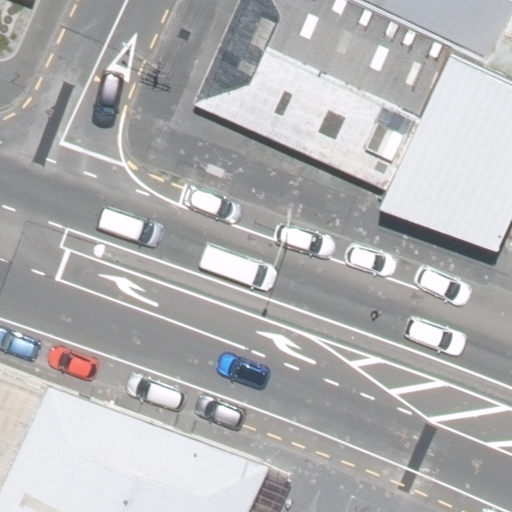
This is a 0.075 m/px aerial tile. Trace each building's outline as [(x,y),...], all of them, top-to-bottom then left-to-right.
[(390,193),(452,52),(344,0),(241,0),(194,106),(390,193)] [(511,0),(344,0),(452,52),(487,68),(511,14),(511,0)] [(511,14),(487,68),(511,79),(511,14)] [(511,79),(487,68),(452,52),(390,193),(382,211),(497,252),(511,220),(511,79)] [(230,511),(249,469),(0,364),(0,511),(230,511)]
